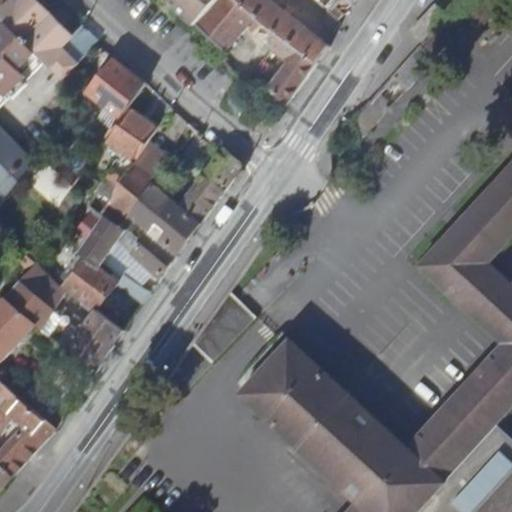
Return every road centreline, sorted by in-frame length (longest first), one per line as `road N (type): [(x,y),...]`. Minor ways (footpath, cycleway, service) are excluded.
road 1 (unclassified): [(40,511),(280,172)]
road 2 (residential): [(280,172),(158,76),(80,0)]
road 3 (unclassified): [(280,172),(398,0)]
